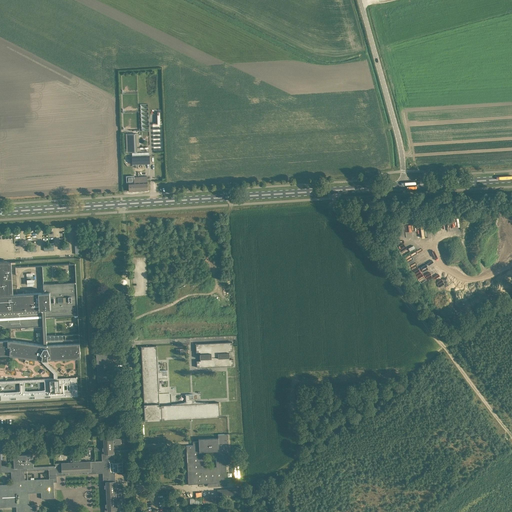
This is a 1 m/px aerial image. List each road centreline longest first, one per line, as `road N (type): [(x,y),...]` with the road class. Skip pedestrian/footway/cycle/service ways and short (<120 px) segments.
road 1 (primary): [(404,185),(0,211)]
road 2 (track): [(335,189),(336,205),(511,435)]
road 3 (unclassified): [(404,185),(360,0)]
